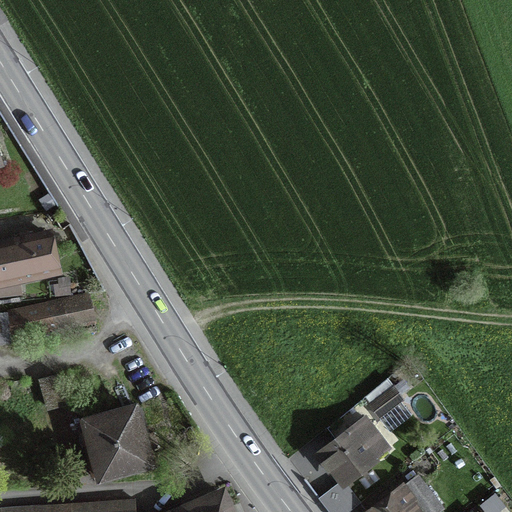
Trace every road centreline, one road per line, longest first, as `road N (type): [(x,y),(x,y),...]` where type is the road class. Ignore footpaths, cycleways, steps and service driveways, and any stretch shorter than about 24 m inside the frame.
road 1 (secondary): [(0,63),(167,333)]
road 2 (secondary): [(167,333),(288,511)]
road 3 (unclassified): [(0,369),(167,333)]
